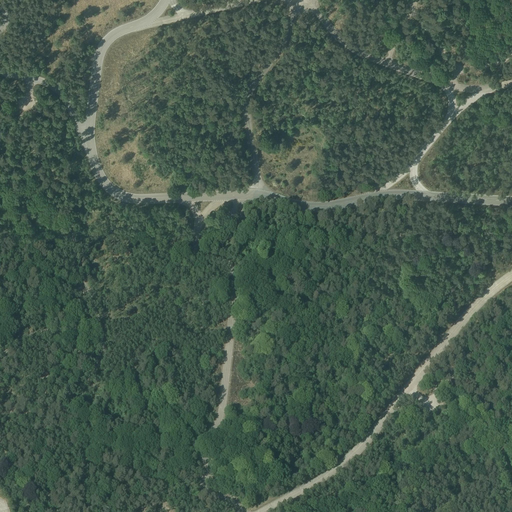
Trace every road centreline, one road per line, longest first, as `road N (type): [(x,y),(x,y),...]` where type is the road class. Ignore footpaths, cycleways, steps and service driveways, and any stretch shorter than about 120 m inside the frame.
road 1 (track): [(0,128),(14,141),(27,187),(83,271),(103,329),(99,362),(61,390),(0,390)]
road 2 (unclassified): [(263,511),(352,454),(481,294),(511,270)]
road 3 (track): [(231,309),(274,302),(293,413),(325,477)]
road 4 (track): [(352,454),(365,459),(412,399),(437,399),(476,368),(511,321)]
